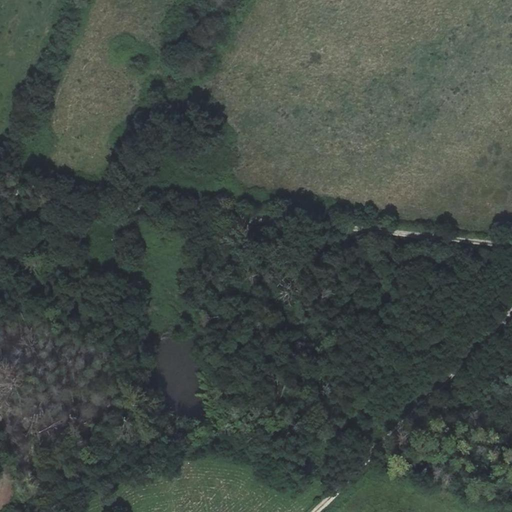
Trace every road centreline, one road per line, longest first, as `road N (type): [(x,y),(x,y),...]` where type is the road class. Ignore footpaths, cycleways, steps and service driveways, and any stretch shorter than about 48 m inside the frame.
road 1 (track): [(511,247),(0,190)]
road 2 (track): [(511,314),(315,511)]
